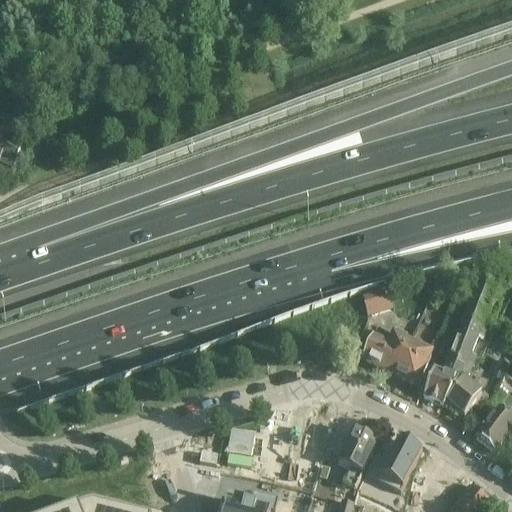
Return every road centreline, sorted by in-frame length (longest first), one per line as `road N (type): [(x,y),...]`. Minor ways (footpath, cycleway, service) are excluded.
road 1 (motorway): [(511,73),(94,219),(48,261)]
road 2 (motorway): [(511,118),(48,261)]
road 3 (motorway): [(0,364),(321,258)]
road 4 (residential): [(457,447),(371,401),(331,390),(289,390),(166,427)]
road 5 (motorway): [(321,258),(511,206)]
road 6 (motorway): [(321,258),(511,239)]
road 7 (residential): [(166,427),(39,465),(0,466)]
